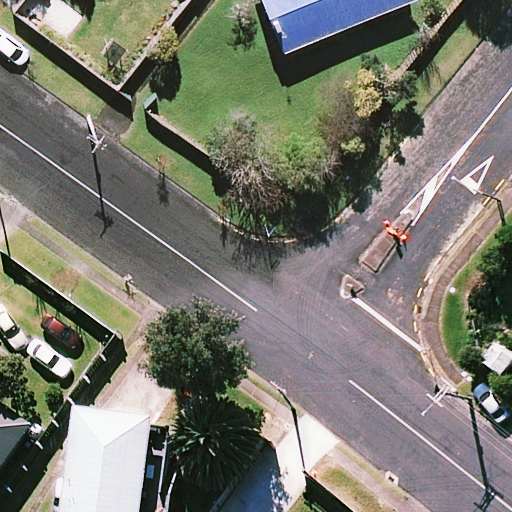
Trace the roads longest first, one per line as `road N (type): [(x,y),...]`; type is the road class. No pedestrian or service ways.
road 1 (residential): [(0,128),(302,345)]
road 2 (residential): [(511,87),(302,345)]
road 3 (residential): [(302,345),(510,511)]
